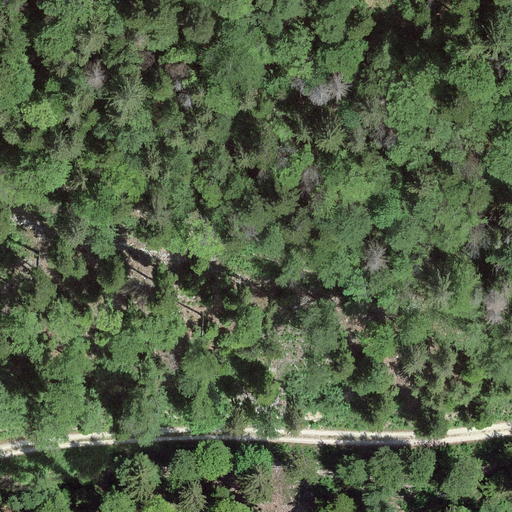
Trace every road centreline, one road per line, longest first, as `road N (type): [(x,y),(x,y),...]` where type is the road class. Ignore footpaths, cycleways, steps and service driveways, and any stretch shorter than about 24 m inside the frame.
road 1 (track): [(0,161),(249,248),(511,326)]
road 2 (track): [(511,429),(412,438),(156,434),(0,453)]
